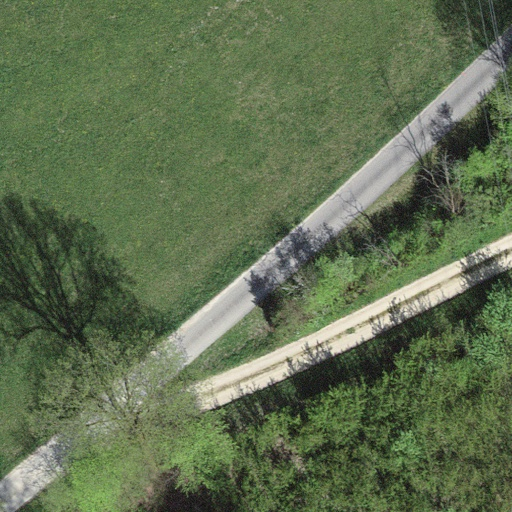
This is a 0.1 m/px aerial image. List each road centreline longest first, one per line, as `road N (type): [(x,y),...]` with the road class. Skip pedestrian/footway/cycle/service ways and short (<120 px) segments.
road 1 (track): [(11,511),(511,41)]
road 2 (track): [(511,253),(121,412)]
